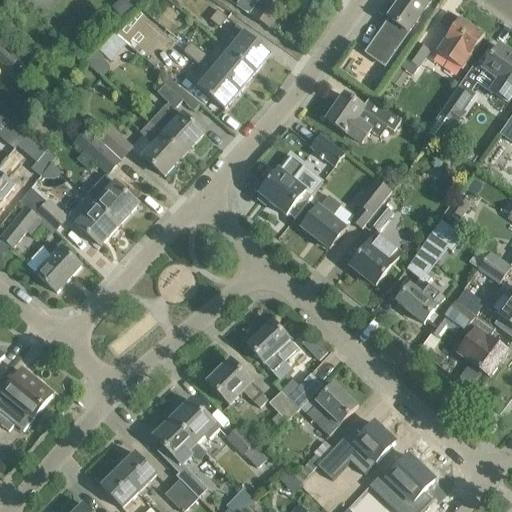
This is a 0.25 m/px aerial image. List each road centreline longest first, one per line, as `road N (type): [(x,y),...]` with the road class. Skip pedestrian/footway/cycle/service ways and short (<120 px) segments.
road 1 (residential): [(483,482),(263,268)]
road 2 (residential): [(196,206),(324,59),(363,0)]
road 3 (residential): [(112,383),(263,268)]
road 4 (residential): [(69,341),(196,206)]
road 5 (residential): [(0,510),(112,383)]
